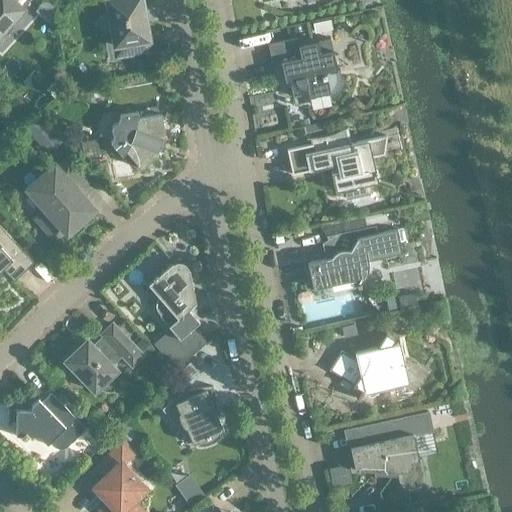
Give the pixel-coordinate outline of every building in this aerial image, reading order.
[(0,0),(0,34),(30,0),(0,0)] [(108,44),(110,58),(148,51),(146,39),(147,39),(145,25),(143,8),(142,8),(140,0),(108,0),(107,0),(110,13),(106,14),(103,15),(99,17),(97,22),(98,27),(101,31),(106,32),(108,32),(109,32),(112,31),(115,43),(108,44)] [(329,93),(329,95),(334,93),(335,92),(339,87),(341,81),(339,68),(337,69),(330,38),(299,45),(297,37),(267,43),(272,64),(281,62),(285,81),(289,81),(292,96),(308,93),(309,97),(329,93)] [(161,138),(166,137),(161,113),(138,117),(137,113),(138,112),(137,111),(119,114),(120,115),(117,121),(114,123),(111,127),(111,131),(112,134),(110,141),(122,155),(123,154),(122,154),(126,151),(141,169),(160,153),(157,149),(161,138)] [(42,116),(31,123),(48,148),(59,141),(42,116)] [(347,144),(344,129),(330,135),(315,138),(317,143),(312,144),(286,149),(292,174),(334,165),(335,172),(331,173),(335,191),(346,189),(346,187),(345,188),(345,185),(362,181),(362,184),(362,185),(373,183),(372,182),(377,181),(376,177),(376,175),(378,174),(377,170),(375,170),(372,156),(384,154),(384,152),(383,153),(385,137),(386,137),(386,135),(347,144)] [(76,190),(86,181),(67,160),(57,169),(54,166),(28,189),(47,210),(38,217),(55,237),(64,229),(67,232),(92,209),(76,190)] [(331,257),(307,262),(313,288),(331,284),(333,285),(335,286),(337,287),(340,288),(342,288),(346,288),(349,288),(351,287),(355,286),(356,285),(357,287),(361,286),(360,282),(362,281),(363,279),(365,277),(365,276),(366,274),(367,271),(368,269),(368,268),(368,265),(368,264),(368,262),(368,259),(376,257),(382,256),(401,252),(396,229),(377,233),(375,225),(366,227),(364,217),(321,226),(327,235),(325,235),(336,252),(334,253),(333,254),(332,255),(331,257)] [(0,270),(9,262),(19,273),(31,262),(32,263),(34,262),(0,225),(0,270)] [(148,284),(160,298),(159,300),(159,303),(160,306),(162,313),(159,315),(179,338),(199,321),(188,309),(195,303),(194,296),(193,296),(192,293),(189,293),(187,287),(192,286),(189,269),(186,269),(185,266),(181,263),(177,263),(174,265),(172,263),(157,275),(156,274),(152,278),(153,279),(148,284)] [(69,365),(90,386),(91,385),(99,385),(99,386),(101,384),(103,387),(107,388),(110,387),(112,384),(113,381),(112,378),(110,375),(117,369),(111,364),(121,354),(122,355),(133,344),(113,323),(102,334),(104,336),(99,341),(94,346),(87,339),(70,356),(70,364),(69,365)] [(329,369),(329,370),(353,385),(352,385),(353,386),(356,383),(363,387),(356,398),(357,398),(363,389),(364,393),(409,383),(399,342),(391,343),(395,338),(386,333),(387,333),(386,332),(376,347),(355,352),(356,360),(341,350),(330,369),(329,369)] [(185,391),(175,397),(161,409),(179,430),(186,427),(193,443),(196,442),(197,445),(206,444),(215,441),(222,435),(220,431),(223,430),(212,404),(210,390),(213,389),(213,385),(197,388),(185,391)] [(47,444),(49,442),(53,445),(58,447),(63,447),(68,445),(72,441),(86,427),(50,392),(41,401),(38,398),(31,405),(31,410),(16,410),(16,435),(17,435),(17,433),(22,434),(22,435),(25,439),(29,435),(29,434),(39,434),(39,435),(47,444)] [(428,411),(349,428),(354,446),(350,447),(350,448),(351,451),(351,454),(352,457),(355,470),(399,472),(401,479),(403,483),(406,486),(411,487),(416,486),(420,483),(422,479),(422,474),(419,460),(419,457),(414,434),(432,430),(428,411)] [(122,511),(120,510),(144,487),(121,464),(131,454),(121,444),(92,472),(101,481),(95,486),(101,492),(102,490),(107,496),(106,497),(110,502),(101,511),(122,511)]
